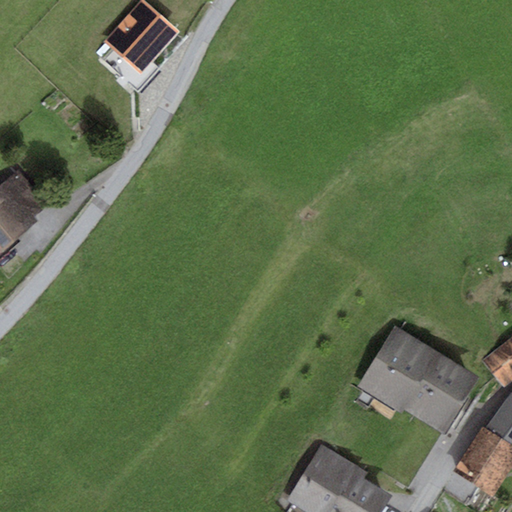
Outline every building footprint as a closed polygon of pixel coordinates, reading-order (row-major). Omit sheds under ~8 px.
[(152,63),(180,31),(144,0),(140,0),(103,41),(105,43),(96,53),(139,92),(159,69),(152,63)] [(17,171),(0,186),(0,253),(36,223),(33,219),(48,206),(17,171)] [(481,377),(396,325),(358,387),(402,414),(405,410),(413,415),(442,433),(445,435),(481,377)] [(511,336),(482,361),(504,387),(511,381),(511,336)] [(511,394),(486,429),(511,447),(511,394)] [(442,433),(413,415),(378,472),(407,489),(442,433)] [(471,483),(494,498),(511,470),(511,447),(486,429),(482,427),(457,467),(474,478),(471,483)] [(367,471),(320,444),(286,501),(305,511),(381,511),(392,494),(363,477),(367,471)]
